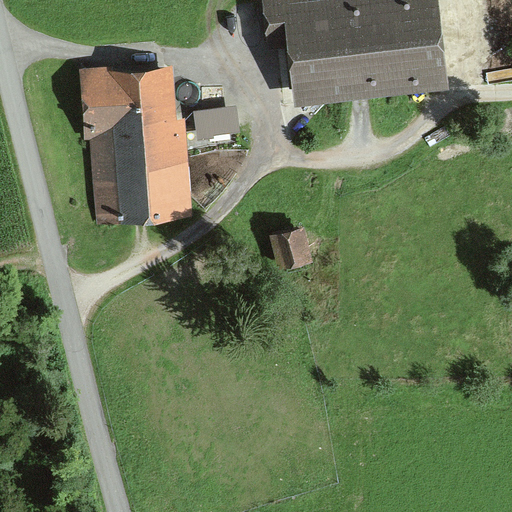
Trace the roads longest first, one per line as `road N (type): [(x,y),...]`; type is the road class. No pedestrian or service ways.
road 1 (track): [(6,55),(159,58),(204,69),(250,111),(241,186),(211,221),(117,284),(61,297)]
road 2 (unclassified): [(113,511),(0,31)]
road 3 (track): [(250,151),(306,164),(359,164),(406,145),(452,104),(511,95)]
